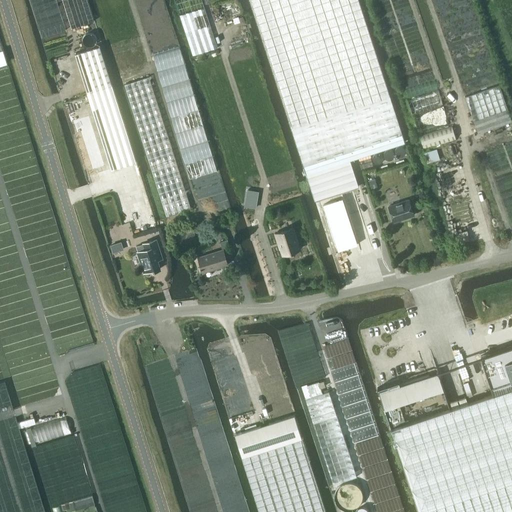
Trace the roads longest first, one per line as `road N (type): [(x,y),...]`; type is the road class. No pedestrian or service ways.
road 1 (unclassified): [(101,314),(306,304),(511,257)]
road 2 (track): [(101,511),(0,182)]
road 3 (unclassified): [(101,314),(4,0)]
road 4 (track): [(202,212),(136,0)]
road 5 (track): [(371,511),(306,304)]
road 6 (unclassified): [(163,511),(101,314)]
road 7 (track): [(222,511),(157,316)]
